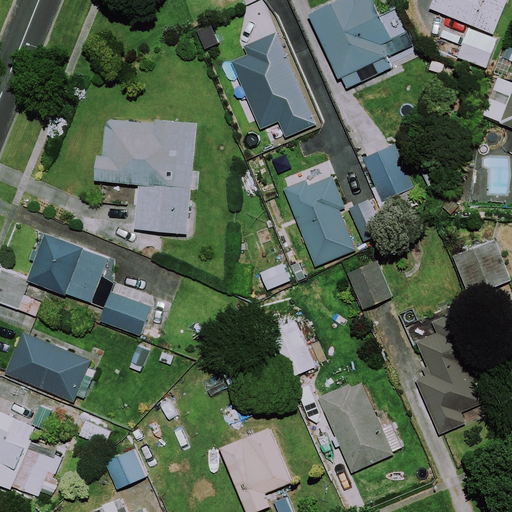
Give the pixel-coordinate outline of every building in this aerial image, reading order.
[(347,89),(363,81),(387,71),(396,67),(384,43),(409,32),(397,6),(386,11),(381,0),(347,0),(312,17),(347,89)] [(497,36),(511,0),(436,0),(433,9),(474,26),(460,57),(489,69),(502,38),(497,36)] [(511,51),(486,117),(511,126),(511,51)] [(200,126),(109,119),(106,158),(102,157),(100,182),(142,185),(139,230),(192,234),(200,126)] [(421,199),(397,146),(367,159),(380,188),(373,191),(384,215),(421,199)] [(341,211),(349,208),(336,178),(329,160),(284,179),(320,266),(357,250),(341,211)] [(385,234),(370,201),(350,210),(366,243),(385,234)] [(117,292),(120,283),(105,278),(113,258),(50,233),(43,250),(36,247),(31,261),(38,264),(31,281),(107,310),(103,321),(141,337),(154,307),(117,292)] [(511,281),(511,274),(498,240),(455,257),(472,298),(511,281)] [(397,301),(381,261),(352,273),(368,313),(397,301)] [(296,283),(287,262),(263,273),(272,293),(296,283)] [(0,275),(0,302),(41,318),(48,300),(25,291),(30,279),(3,269),(0,275)] [(420,308),(401,316),(416,350),(422,347),(433,371),(418,377),(443,433),(475,419),(471,410),(486,403),(471,371),(474,370),(448,312),(430,320),(426,321),(420,308)] [(320,368),(300,320),(281,327),(301,375),(320,368)] [(115,333),(102,327),(94,346),(107,352),(115,333)] [(98,380),(107,360),(64,342),(63,346),(28,331),(10,374),(76,402),(87,375),(98,380)] [(239,358),(219,367),(229,390),(249,382),(239,358)] [(354,470),(408,449),(398,424),(385,430),(365,381),(325,398),(340,436),(335,438),(340,448),(345,446),(354,470)] [(252,407),(231,410),(234,426),(254,423),(252,407)] [(36,428),(14,418),(8,432),(0,428),(0,483),(14,490),(16,487),(54,503),(65,478),(58,475),(68,452),(33,437),(36,428)] [(117,432),(89,420),(82,436),(109,449),(117,432)] [(295,483),(272,429),(224,449),(250,511),(257,511),(277,504),(272,492),(295,483)] [(152,477),(140,449),(110,462),(122,489),(152,477)] [(150,511),(149,509),(141,511),(125,511),(119,499),(93,511),(150,511)]
